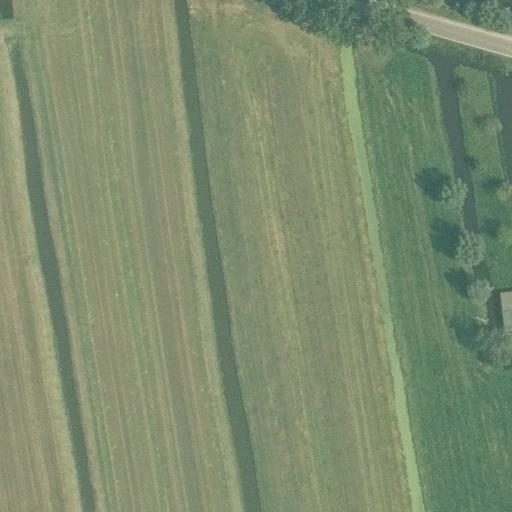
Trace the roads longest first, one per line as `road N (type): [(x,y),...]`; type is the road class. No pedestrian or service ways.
road 1 (track): [(321,0),(335,162),(394,511)]
road 2 (unclassified): [(511,54),(325,0)]
